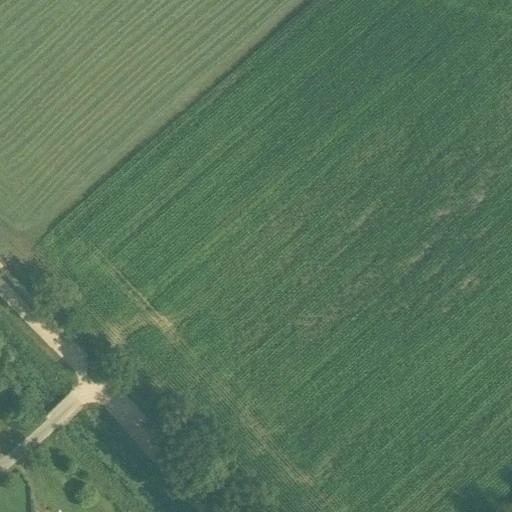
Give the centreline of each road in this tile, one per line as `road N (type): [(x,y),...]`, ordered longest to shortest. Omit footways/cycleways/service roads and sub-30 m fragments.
road 1 (unclassified): [(212,511),(92,385)]
road 2 (unclassified): [(92,385),(0,286)]
road 3 (unclassified): [(0,468),(92,385)]
